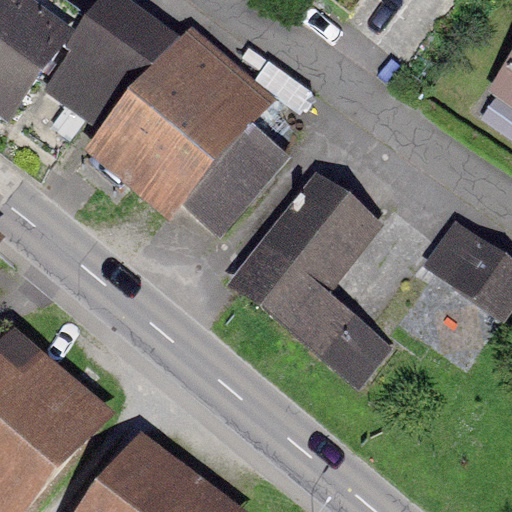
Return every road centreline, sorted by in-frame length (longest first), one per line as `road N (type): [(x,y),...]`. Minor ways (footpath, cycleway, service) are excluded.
road 1 (tertiary): [(0,199),(378,511)]
road 2 (residential): [(511,192),(244,0)]
